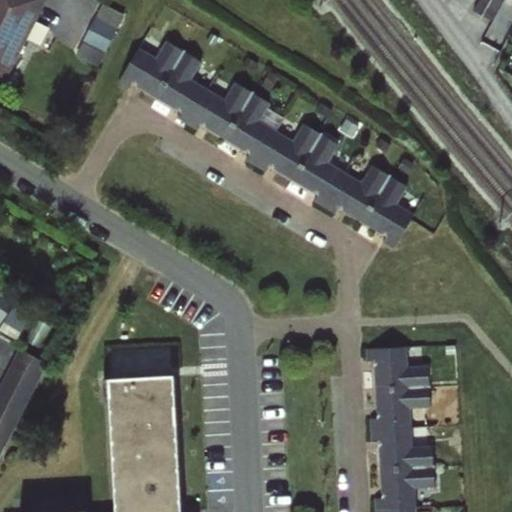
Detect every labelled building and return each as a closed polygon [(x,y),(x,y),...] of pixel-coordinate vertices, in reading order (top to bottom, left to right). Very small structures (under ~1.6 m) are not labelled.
[(0,0),(0,87),(1,88),(45,0),(0,0)] [(80,53),(103,63),(128,11),(105,0),(80,53)] [(481,0),(478,7),(497,17),(505,0),(481,0)] [(156,99),(181,52),(166,43),(156,59),(140,49),(118,84),(127,90),(131,84),(156,99)] [(188,125),(207,90),(192,80),(201,64),(181,52),(156,99),(180,114),(178,118),(188,125)] [(225,140),(251,93),(235,83),(225,100),(207,90),(188,125),(196,130),(199,124),(225,140)] [(256,166),(278,129),(262,119),(271,105),(251,93),(225,140),(248,155),(246,160),(256,166)] [(294,180),(320,134),(304,124),(295,139),(278,129),(256,166),(264,171),(268,164),(294,180)] [(324,207),(345,171),(329,161),(339,146),(320,134),(294,180),(319,195),(316,202),(324,207)] [(363,221),(391,176),(373,165),(363,182),(345,171),(324,207),(334,213),(338,206),(363,221)] [(391,176),(363,221),(388,236),(384,242),(394,248),(415,213),(398,202),(408,186),(391,176)] [(414,184),(407,204),(421,208),(428,189),(414,184)] [(0,460),(52,357),(22,342),(0,385),(0,460)] [(165,345),(111,346),(111,371),(166,369),(165,345)] [(374,389),(427,384),(426,366),(407,367),(407,348),(365,350),(366,361),(373,360),(374,389)] [(188,511),(178,376),(112,376),(119,511),(93,511),(93,510),(23,511),(188,511)] [(371,430),(411,426),(410,408),(428,407),(427,384),(374,389),(375,418),(370,418),(371,430)] [(379,469),(432,465),(431,446),(412,447),(411,426),(371,430),(371,439),(377,439),(379,469)] [(375,509),(418,507),(417,488),(433,488),(432,465),(379,469),(380,497),(374,498),(375,509)]
